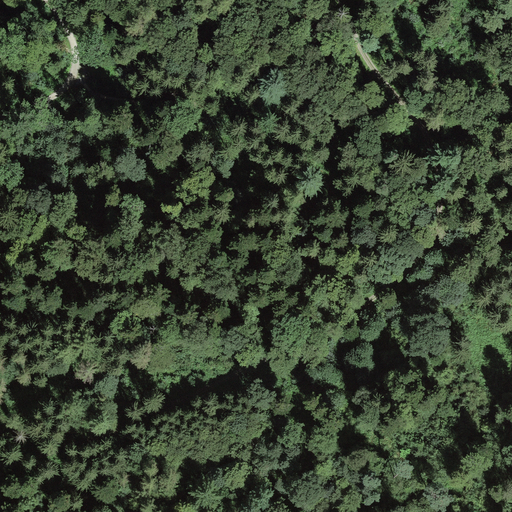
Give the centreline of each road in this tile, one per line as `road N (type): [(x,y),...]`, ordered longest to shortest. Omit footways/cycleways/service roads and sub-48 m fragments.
road 1 (track): [(341,0),(356,40),(426,137),(448,188),(437,234),(369,302),(226,379),(0,465)]
road 2 (track): [(44,0),(68,28),(77,57),(67,84),(0,117)]
